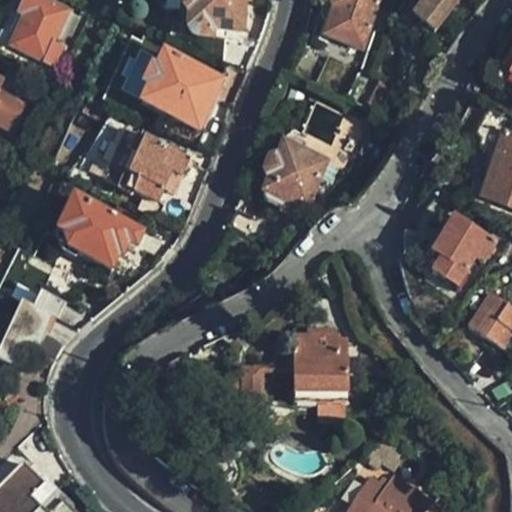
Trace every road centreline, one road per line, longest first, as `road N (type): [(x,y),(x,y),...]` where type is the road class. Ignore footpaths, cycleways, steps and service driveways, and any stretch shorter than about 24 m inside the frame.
road 1 (residential): [(291,0),(278,49),(184,268),(84,361),(75,391),(75,424),(91,464),(139,511)]
road 2 (residential): [(190,511),(131,465),(118,431),(119,399),(131,378),(157,354),(272,294),(343,230),(367,229)]
road 3 (residential): [(367,229),(454,75),(508,0)]
road 4 (residential): [(367,229),(381,244),(387,277),(416,336),(511,440)]
